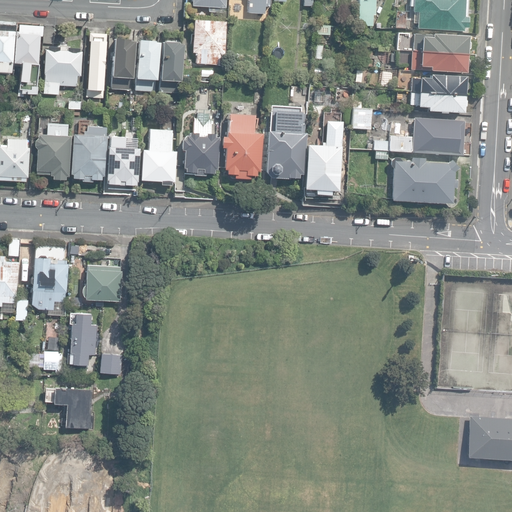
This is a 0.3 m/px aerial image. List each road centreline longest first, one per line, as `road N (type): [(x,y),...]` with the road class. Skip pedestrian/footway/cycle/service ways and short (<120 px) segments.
road 1 (unclassified): [(0,210),(495,232)]
road 2 (residential): [(504,0),(495,232)]
road 3 (residential): [(0,0),(156,0)]
